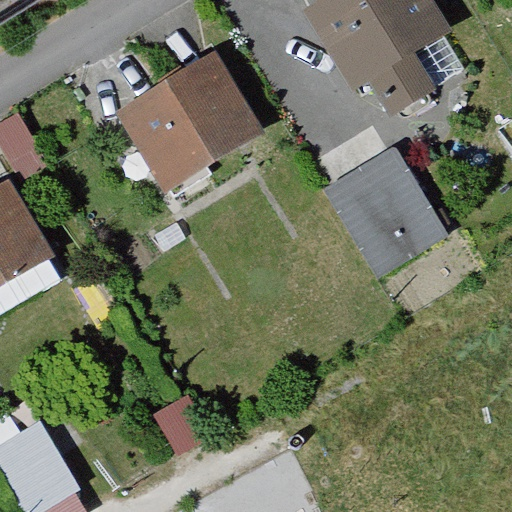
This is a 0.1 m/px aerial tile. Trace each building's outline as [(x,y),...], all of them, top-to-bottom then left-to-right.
[(412,0),(346,0),(293,33),(337,106),(376,103),(395,133),(467,88),(412,0)] [(205,74),(107,132),(155,213),(253,155),(205,74)] [(14,128),(0,135),(0,170),(15,200),(43,185),(14,128)] [(389,167),(320,207),(373,298),(442,258),(389,167)] [(10,204),(0,208),(0,301),(47,279),(10,204)] [(57,511),(71,504),(30,438),(0,455),(0,501),(6,511),(57,511)]
